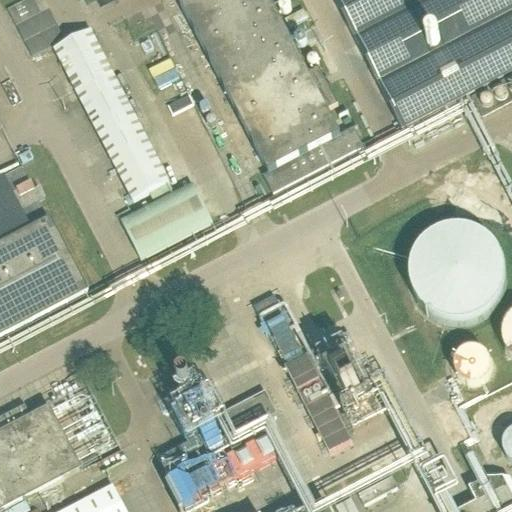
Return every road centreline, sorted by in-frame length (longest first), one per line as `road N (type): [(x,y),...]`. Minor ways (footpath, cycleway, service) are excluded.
road 1 (unknown): [(95,333),(152,500),(180,511),(298,471),(308,462),(311,438),(217,273)]
road 2 (unknown): [(314,224),(424,417),(430,444),(416,511)]
